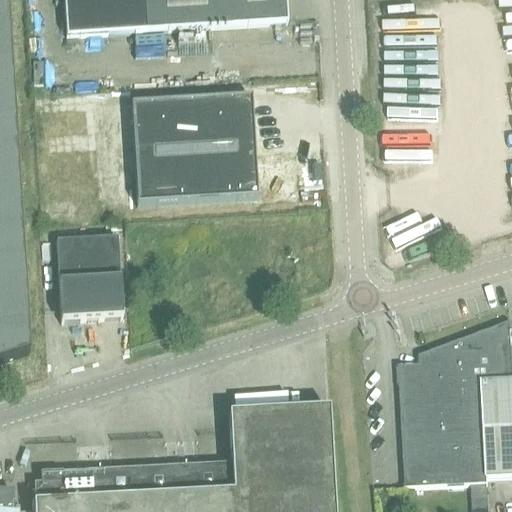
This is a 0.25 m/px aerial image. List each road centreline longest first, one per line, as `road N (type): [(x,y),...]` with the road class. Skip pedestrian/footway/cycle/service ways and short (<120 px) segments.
road 1 (unclassified): [(0,423),(362,312)]
road 2 (residential): [(362,312),(341,0)]
road 3 (unclassified): [(362,312),(511,267)]
